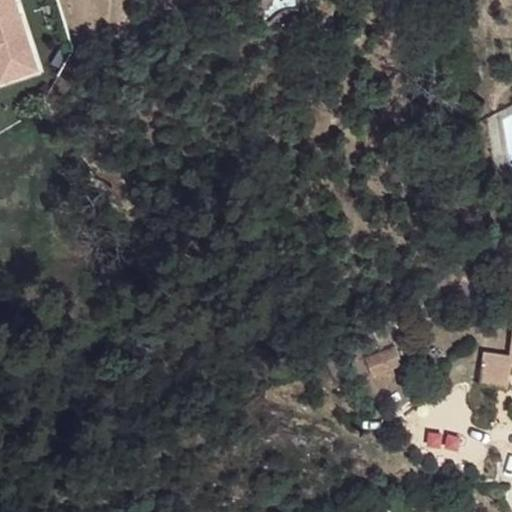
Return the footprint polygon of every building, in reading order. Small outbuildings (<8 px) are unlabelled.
[(0,0),(0,81),(35,71),(14,0),(0,0)] [(407,310),(391,320),(396,328),(412,318),(407,310)] [(394,344),(363,356),(370,374),(400,361),(394,344)] [(507,352),(481,349),(476,383),(499,386),(504,358),(507,358),(507,352)] [(504,358),(499,386),(504,387),(508,358),(507,358),(504,358)]
